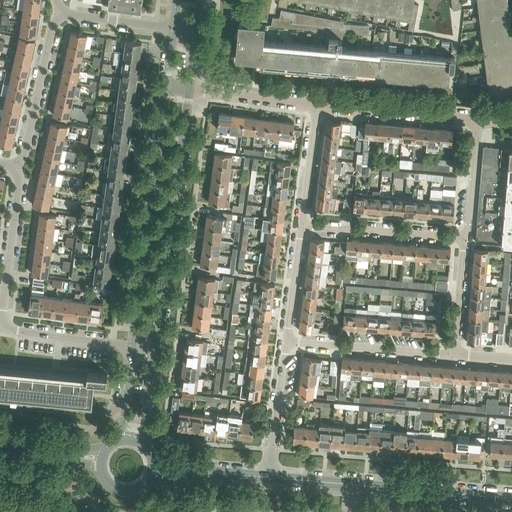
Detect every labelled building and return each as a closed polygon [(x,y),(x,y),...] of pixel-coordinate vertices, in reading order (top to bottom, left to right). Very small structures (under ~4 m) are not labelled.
[(42,1),(38,0),(24,0),(23,10),(39,12),(40,8),(41,8),(42,1)] [(125,0),(124,8),(140,10),(140,12),(141,12),(142,0),(125,0)] [(306,0),(305,8),(309,9),(310,0),(312,0),(320,1),(320,0),(306,0)] [(334,3),(343,5),(343,0),(320,0),(320,1),(329,3),(327,12),(332,13),(334,3)] [(343,0),(343,5),(352,7),(350,17),(354,18),(356,8),(365,9),(366,0),(343,0)] [(378,12),(387,14),(389,0),(366,0),(365,9),(373,11),(371,21),(376,22),(378,12)] [(389,0),(387,14),(397,15),(395,25),(399,26),(401,16),(411,18),(409,30),(413,31),(418,4),(413,3),(414,0),(389,0)] [(461,9),(461,0),(451,0),(452,10),(461,9)] [(482,20),(483,29),(511,26),(509,17),(511,17),(511,12),(511,11),(509,11),(508,3),(480,6),(482,16),(472,17),(472,21),(482,20)] [(239,22),(235,58),(239,59),(261,61),(260,66),(259,67),(277,68),(285,69),(285,68),(285,67),(291,67),(291,69),(291,70),(301,71),(301,70),(301,68),(307,68),(307,70),(306,70),(306,71),(317,72),(317,71),(317,69),(323,70),(323,72),(322,72),(324,73),(324,72),(324,70),(338,71),(338,73),(338,74),(348,75),(348,74),(348,72),(354,73),(354,74),(353,74),(353,75),(363,76),(364,75),(363,75),(363,73),(370,74),(369,76),(369,77),(379,78),(379,77),(379,75),(385,75),(385,77),(384,77),(384,78),(395,79),(395,78),(395,76),(401,77),(401,79),(400,79),(410,80),(410,79),(410,78),(416,78),(416,80),(416,81),(426,82),(426,81),(426,79),(432,80),(432,81),(431,81),(431,82),(441,83),(441,82),(441,80),(448,81),(447,83),(447,84),(449,84),(450,68),(454,69),(455,57),(455,58),(450,58),(450,57),(341,48),(343,32),(368,34),(368,29),(369,25),(344,23),(344,21),(294,11),(281,9),(279,17),(272,17),(271,25),(271,26),(327,31),(326,47),(263,42),(265,24),(242,22),(239,22)] [(39,16),(39,12),(23,10),(21,22),(39,25),(40,16),(39,16)] [(21,22),(20,34),(36,36),(37,32),(38,32),(39,25),(21,22)] [(511,34),(511,26),(483,29),(485,38),(474,40),(475,44),(485,43),(486,52),(511,48),(511,34)] [(69,40),(69,43),(85,46),(87,35),(71,31),(71,32),(69,32),(68,39),(69,40)] [(36,45),(34,45),(35,40),(20,37),(17,48),(34,52),(36,45)] [(105,50),(111,51),(113,39),(107,38),(105,50)] [(125,47),(124,53),(140,55),(141,42),(137,42),(126,40),(125,40),(123,40),(122,46),(125,47)] [(66,47),(64,54),(82,58),(85,46),(69,43),(67,47),(66,47)] [(34,52),(17,48),(14,60),(30,63),(31,60),(32,60),(34,52)] [(488,66),(489,75),(511,71),(511,48),(486,52),(488,61),(477,62),(478,67),(488,66)] [(119,65),(122,65),(138,67),(140,55),(124,53),(120,52),(119,65)] [(64,63),(63,67),(80,70),(82,58),(64,54),(63,63),(64,63)] [(30,63),(14,60),(12,72),(29,76),(31,68),(29,68),(30,63)] [(121,73),(121,78),(136,80),(138,67),(122,65),(119,65),(115,64),(114,72),(121,73)] [(61,71),(59,78),(77,82),(80,70),(63,67),(62,71),(61,71)] [(6,71),(4,83),(9,84),(25,87),(26,84),(27,84),(29,76),(12,72),(6,71)] [(511,71),(489,75),(490,84),(480,85),(481,89),(491,88),(492,98),(496,98),(511,95),(511,71)] [(59,78),(57,86),(59,86),(58,91),(74,94),(79,95),(81,87),(76,86),(77,82),(59,78)] [(121,78),(119,90),(135,92),(136,80),(121,78)] [(25,87),(9,84),(7,96),(24,100),(25,92),(24,91),(25,87)] [(119,90),(118,103),(133,105),(135,92),(119,90)] [(56,94),(54,102),(72,106),(74,94),(58,91),(57,94),(56,94)] [(24,100),(7,96),(4,108),(20,111),(21,107),(22,107),(24,100)] [(54,110),(53,114),(69,118),(72,106),(54,102),(52,109),(54,110)] [(117,110),(116,115),(131,117),(133,105),(118,103),(114,102),(113,109),(117,110)] [(20,111),(4,108),(1,120),(19,123),(20,115),(19,115),(20,111)] [(218,117),(217,129),(224,130),(223,136),(229,137),(232,114),(219,112),(218,117)] [(235,137),(236,131),(242,132),(245,116),(232,114),(229,137),(235,137)] [(114,130),(130,132),(130,129),(131,117),(116,115),(114,130)] [(245,116),(242,132),(255,134),(257,117),(245,116)] [(257,117),(255,134),(254,142),(266,143),(267,135),(269,119),(257,117)] [(269,119),(267,135),(274,136),(273,142),(279,143),(279,137),(281,121),(269,119)] [(19,123),(1,120),(0,125),(0,131),(14,135),(16,130),(17,131),(19,123)] [(326,120),(325,133),(339,135),(339,129),(342,129),(343,122),(326,120)] [(279,137),(284,138),(284,144),(291,145),(292,139),(294,122),(281,121),(279,137)] [(367,166),(369,137),(377,138),(378,123),(365,121),(365,125),(359,125),(358,137),(364,137),(362,153),(362,163),(361,165),(367,166)] [(49,126),(47,133),(65,137),(67,126),(51,122),(50,126),(49,126)] [(389,144),(389,139),(390,124),(378,123),(377,138),(384,138),(383,151),(388,151),(389,144)] [(403,125),(390,124),(389,139),(402,140),(403,125)] [(403,125),(402,140),(408,140),(407,146),(407,150),(413,151),(414,147),(414,141),(416,126),(403,125)] [(416,126),(414,141),(427,142),(428,127),(416,126)] [(427,142),(426,151),(438,152),(438,149),(439,143),(440,128),(428,127),(427,142)] [(453,129),(440,128),(439,143),(438,149),(444,150),(444,143),(451,144),(452,135),(453,129)] [(129,134),(130,132),(114,130),(114,132),(109,132),(107,144),(112,145),(127,147),(129,134)] [(14,135),(0,131),(0,144),(1,145),(1,144),(12,146),(13,146),(15,139),(14,138),(14,135)] [(47,142),(46,145),(62,149),(65,137),(47,133),(45,141),(47,142)] [(339,135),(325,133),(323,145),(337,147),(339,135)] [(215,142),(214,149),(227,150),(228,146),(227,146),(228,144),(215,142)] [(43,149),(42,157),(60,161),(62,149),(46,145),(45,150),(43,149)] [(112,145),(111,158),(126,160),(127,147),(112,145)] [(323,145),(322,158),(337,160),(338,153),(336,153),(337,147),(323,145)] [(482,162),(511,164),(511,148),(483,146),(482,162)] [(215,152),(214,165),(230,167),(232,155),(215,152)] [(42,165),(41,169),(57,172),(60,161),(42,157),(40,165),(42,165)] [(104,169),(109,170),(124,172),(126,160),(111,158),(105,157),(104,169)] [(437,164),(436,170),(437,170),(449,171),(450,159),(438,157),(437,164)] [(322,158),(320,170),(334,172),(340,173),(342,160),(322,158)] [(412,168),(412,161),(412,160),(400,159),(399,167),(412,168)] [(271,160),(269,172),(289,174),(291,162),(271,160)] [(481,177),(511,180),(511,164),(482,162),(481,177)] [(214,165),(212,177),(229,179),(228,180),(232,180),(234,168),(234,167),(230,167),(214,165)] [(369,175),(369,171),(370,166),(367,166),(361,165),(360,169),(361,169),(361,172),(363,175),(369,175)] [(38,173),(37,181),(54,184),(61,186),(64,174),(57,172),(41,169),(40,173),(38,173)] [(123,184),(124,172),(109,170),(107,182),(123,184)] [(319,178),(318,183),(338,185),(347,186),(347,181),(339,180),(339,179),(333,178),(334,172),(320,170),(319,178)] [(288,186),(289,174),(269,172),(268,183),(288,186)] [(456,184),(457,176),(444,175),(443,181),(443,183),(456,184)] [(212,177),(210,190),(227,192),(228,180),(229,179),(212,177)] [(479,194),(511,196),(511,180),(481,177),(479,194)] [(36,189),(35,193),(52,196),(54,184),(37,181),(35,188),(36,189)] [(107,182),(106,195),(121,197),(123,184),(107,182)] [(267,195),(286,197),(288,186),(268,183),(267,195)] [(336,198),(338,185),(318,183),(317,195),(336,198)] [(418,194),(417,198),(416,215),(428,216),(429,201),(422,200),(423,187),(418,187),(418,188),(418,194)] [(368,193),(366,210),(379,211),(380,194),(380,190),(372,189),(372,194),(368,193)] [(210,190),(208,203),(229,205),(230,193),(210,190)] [(354,194),(353,209),(366,210),(368,193),(362,192),(361,191),(357,191),(356,192),(355,195),(354,194)] [(52,196),(35,193),(35,197),(33,196),(31,204),(33,204),(33,205),(49,208),(52,196)] [(233,204),(232,210),(242,212),(244,194),(240,194),(238,205),(233,204)] [(380,194),(379,211),(391,213),(393,195),(380,194)] [(455,196),(442,194),(442,197),(440,217),(453,218),(455,196)] [(478,209),(511,212),(511,196),(479,194),(478,209)] [(106,195),(104,207),(119,209),(121,197),(106,195)] [(265,206),(285,209),(286,197),(267,195),(265,206)] [(317,195),(315,208),(335,210),(336,198),(317,195)] [(393,195),(391,213),(403,214),(405,199),(396,198),(397,195),(393,195)] [(429,201),(428,216),(440,217),(442,197),(430,196),(429,201)] [(405,199),(403,214),(416,215),(417,198),(413,198),(412,197),(412,199),(405,199)] [(350,199),(345,199),(344,199),(342,211),(343,211),(349,212),(350,199)] [(265,206),(264,217),(283,220),(285,209),(265,206)] [(118,221),(119,209),(104,207),(102,219),(118,221)] [(476,225),(511,227),(511,212),(478,209),(476,225)] [(38,221),(38,225),(54,227),(56,215),(39,213),(39,214),(38,214),(37,221),(38,221)] [(207,214),(205,227),(222,229),(225,230),(227,217),(223,217),(216,216),(216,215),(214,214),(214,215),(207,214)] [(264,217),(262,228),(269,229),(282,231),(284,231),(285,225),(283,225),(283,220),(264,217)] [(102,219),(101,232),(116,234),(118,221),(102,219)] [(36,229),(35,237),(53,239),(54,227),(38,225),(37,229),(36,229)] [(475,241),(511,244),(511,227),(476,225),(475,241)] [(204,239),(220,241),(222,229),(205,227),(204,239)] [(269,229),(268,241),(280,243),(282,231),(269,229)] [(101,232),(99,244),(114,246),(116,234),(101,232)] [(35,245),(35,249),(51,251),(53,239),(35,237),(34,245),(35,245)] [(311,238),(309,250),(323,252),(324,240),(311,238)] [(204,239),(202,252),(218,254),(220,241),(204,239)] [(346,242),(345,254),(345,260),(357,261),(358,240),(347,239),(346,242)] [(357,261),(356,267),(368,268),(368,262),(370,241),(358,240),(357,261)] [(268,241),(266,253),(279,254),(280,243),(268,241)] [(381,242),(370,241),(368,262),(374,262),(375,255),(380,256),(381,242)] [(380,256),(392,256),(393,243),(381,242),(380,256)] [(114,246),(99,244),(93,243),(91,256),(97,257),(113,259),(114,246)] [(403,257),(405,244),(393,243),(392,256),(403,257)] [(409,258),(415,258),(416,245),(405,244),(403,257),(403,265),(409,265),(409,258)] [(416,245),(415,258),(420,259),(419,263),(426,264),(428,246),(416,245)] [(437,267),(438,260),(439,247),(428,246),(426,264),(426,266),(437,267)] [(438,260),(437,267),(443,267),(443,261),(449,261),(450,248),(439,247),(438,260)] [(33,253),(32,261),(50,264),(51,251),(35,249),(34,253),(33,253)] [(474,249),(473,260),(487,262),(488,250),(474,249)] [(309,250),(308,261),(321,263),(323,252),(309,250)] [(236,256),(231,255),(229,267),(217,265),(218,254),(202,252),(200,264),(216,267),(216,271),(219,271),(234,273),(236,256)] [(259,263),(265,264),(277,266),(279,254),(266,253),(260,252),(259,263)] [(97,257),(96,269),(111,271),(113,259),(97,257)] [(473,260),(472,272),(486,273),(487,262),(473,260)] [(50,264),(32,261),(31,269),(32,269),(32,273),(48,275),(50,264)] [(308,261),(306,272),(320,274),(326,275),(328,263),(321,263),(308,261)] [(258,263),(256,275),(276,277),(277,266),(265,264),(259,263),(258,263)] [(94,281),(94,282),(109,284),(111,271),(96,269),(94,281)] [(306,272),(305,284),(319,286),(325,286),(326,275),(320,274),(306,272)] [(471,284),(485,285),(486,273),(472,272),(471,284)] [(217,292),(219,280),(219,279),(199,276),(197,289),(214,291),(214,292),(217,292)] [(46,278),(33,277),(32,285),(44,286),(46,278)] [(436,289),(439,289),(447,290),(448,280),(443,280),(436,279),(436,284),(436,289)] [(255,281),(253,293),(260,294),(273,296),(275,284),(255,281)] [(305,284),(303,295),(317,297),(319,286),(305,284)] [(470,295),(484,297),(491,297),(491,291),(484,291),(485,285),(471,284),(470,295)] [(92,292),(104,294),(104,293),(105,286),(93,285),(92,292)] [(197,289),(195,302),(212,304),(214,292),(214,291),(197,289)] [(76,292),(75,299),(67,298),(64,317),(69,318),(68,319),(76,321),(79,300),(80,292),(76,292)] [(438,300),(439,293),(427,292),(426,297),(426,301),(426,304),(433,304),(433,300),(438,300)] [(43,295),(31,293),(28,313),(29,313),(29,314),(36,315),(37,314),(41,314),(43,295)] [(273,296),(260,294),(254,293),(252,293),(251,304),(252,304),(259,305),(272,307),(275,307),(276,300),(273,300),(273,296)] [(45,316),(52,317),(55,297),(43,295),(41,314),(45,315),(45,316)] [(303,295),(302,307),(316,309),(317,297),(303,295)] [(490,308),(491,297),(484,297),(470,295),(470,307),(490,308)] [(60,317),(64,317),(67,298),(55,297),(52,317),(60,318),(60,317)] [(84,320),(89,321),(91,302),(79,300),(76,321),(84,322),(84,320)] [(102,315),(103,303),(91,302),(89,321),(101,322),(101,321),(103,321),(103,316),(104,315),(102,315)] [(194,314),(210,316),(212,304),(195,302),(194,314)] [(272,307),(259,305),(252,304),(250,316),(257,317),(270,319),(272,307)] [(302,307),(300,318),(314,320),(320,320),(322,309),(316,309),(302,307)] [(355,328),(356,315),(356,307),(344,307),(344,314),(343,327),(355,328)] [(356,315),(355,328),(366,329),(367,316),(368,308),(356,307),(356,315)] [(470,307),(469,318),(489,320),(490,308),(470,307)] [(367,316),(366,329),(377,330),(378,317),(379,309),(368,308),(367,316)] [(378,317),(377,330),(390,331),(391,318),(391,310),(379,309),(378,317)] [(402,319),(400,332),(412,333),(413,320),(408,319),(408,312),(402,312),(402,319)] [(238,314),(232,313),(231,322),(238,323),(239,314),(238,314)] [(412,333),(423,334),(425,314),(414,313),(413,320),(412,333)] [(192,327),(208,329),(210,316),(194,314),(192,327)] [(435,335),(437,315),(425,314),(423,334),(435,335)] [(257,317),(250,316),(249,316),(249,321),(256,322),(256,328),(269,330),(269,329),(271,328),(271,324),(270,323),(270,319),(257,317)] [(312,332),(318,332),(319,327),(313,326),(314,320),(300,318),(299,330),(312,332)] [(400,332),(402,319),(391,318),(390,331),(400,332)] [(469,318),(468,330),(481,331),(487,331),(488,332),(489,320),(469,318)] [(327,321),(326,333),(338,334),(339,322),(333,321),(327,321)] [(255,334),(254,340),(267,341),(269,330),(256,328),(250,328),(249,333),(255,334)] [(481,338),(481,331),(468,330),(467,342),(486,343),(486,338),(481,338)] [(219,346),(224,347),(225,339),(212,337),(212,343),(219,344),(219,346)] [(186,338),(185,350),(206,353),(208,341),(203,340),(186,338)] [(248,350),(253,351),(266,353),(267,341),(254,340),(250,339),(248,350)] [(185,350),(183,363),(199,365),(206,366),(207,353),(206,353),(185,350)] [(247,362),(251,362),(264,364),(266,353),(253,351),(248,350),(247,362)] [(303,357),(302,370),(319,372),(321,359),(303,357)] [(349,379),(351,358),(342,357),(339,389),(342,390),(343,378),(349,379)] [(349,379),(361,380),(363,359),(351,358),(349,379)] [(363,359),(361,380),(373,381),(375,360),(363,359)] [(384,382),(385,375),(386,361),(375,360),(373,381),(384,382)] [(386,361),(385,375),(397,375),(398,362),(386,361)] [(245,362),(243,373),(263,375),(264,364),(251,362),(247,362),(245,362)] [(408,384),(409,363),(398,362),(397,375),(396,383),(408,384)] [(181,375),(198,377),(199,365),(183,363),(181,375)] [(419,385),(421,364),(409,363),(408,384),(419,385)] [(431,386),(432,365),(421,364),(419,385),(431,386)] [(442,387),(443,366),(432,365),(431,386),(442,387)] [(0,393),(92,403),(94,383),(94,380),(107,381),(107,374),(87,372),(87,375),(0,366),(0,393)] [(453,388),(454,380),(455,367),(443,366),(442,387),(453,388)] [(455,367),(454,380),(465,381),(466,368),(455,367)] [(477,382),(478,369),(466,368),(465,381),(477,382)] [(488,390),(488,383),(489,370),(478,369),(477,382),(477,387),(481,388),(481,389),(488,390)] [(302,370),(300,382),(314,384),(318,385),(319,372),(302,370)] [(488,383),(488,390),(494,390),(494,384),(500,384),(501,371),(490,370),(488,383)] [(500,384),(499,392),(501,392),(501,390),(511,391),(511,385),(511,378),(511,371),(501,371),(500,384)] [(243,373),(242,384),(248,385),(261,387),(263,375),(243,373)] [(181,375),(180,388),(196,390),(198,377),(181,375)] [(314,384),(300,382),(298,395),(312,397),(314,384)] [(242,384),(240,396),(259,399),(261,387),(248,385),(242,384)] [(207,401),(206,406),(218,408),(219,401),(219,397),(207,395),(207,401)] [(499,399),(487,398),(487,404),(486,412),(497,413),(498,405),(499,399)] [(499,399),(497,413),(509,414),(510,403),(508,403),(508,405),(501,405),(501,399),(499,399)] [(486,412),(487,404),(481,403),(481,406),(475,405),(475,411),(486,412)] [(205,415),(203,432),(215,433),(217,412),(211,412),(211,411),(205,410),(205,415)] [(179,412),(178,422),(177,428),(190,430),(192,414),(179,412)] [(217,412),(215,433),(227,435),(230,414),(217,412)] [(205,415),(192,414),(190,430),(202,432),(205,415)] [(240,437),(242,420),(242,416),(230,414),(227,435),(240,437)] [(242,420),(240,437),(252,438),(253,433),(254,422),(242,420)] [(308,426),(306,443),(317,444),(319,424),(308,423),(307,423),(307,426),(308,426)] [(317,444),(331,445),(332,425),(320,423),(319,424),(317,444)] [(293,442),(306,443),(308,426),(307,426),(294,425),(293,439),(293,442)] [(332,425),(331,445),(342,446),(344,429),(345,426),(332,425)] [(357,430),(355,447),(368,448),(370,428),(357,427),(357,430)] [(383,429),(370,428),(368,448),(381,449),(383,429)] [(344,429),(342,446),(355,447),(357,430),(344,429)] [(393,450),(395,430),(383,429),(381,449),(393,450)] [(407,431),(395,430),(393,450),(405,451),(407,431)] [(407,431),(405,451),(417,452),(419,435),(419,431),(407,430),(407,431)] [(432,430),(432,432),(430,454),(443,455),(444,438),(445,431),(432,430)] [(419,431),(419,435),(417,452),(430,454),(432,432),(419,431)] [(444,438),(443,455),(455,456),(456,439),(457,434),(457,433),(452,433),(450,435),(450,438),(444,438)] [(456,439),(455,456),(460,456),(461,458),(466,459),(467,457),(469,440),(469,435),(457,434),(456,439)] [(469,440),(467,457),(480,458),(480,456),(483,456),(483,450),(481,450),(481,442),(484,442),(485,437),(475,436),(475,440),(469,440)] [(488,436),(487,450),(490,450),(489,455),(502,456),(504,437),(497,437),(488,436)] [(511,456),(511,442),(505,441),(506,437),(504,437),(502,456),(511,456)]
